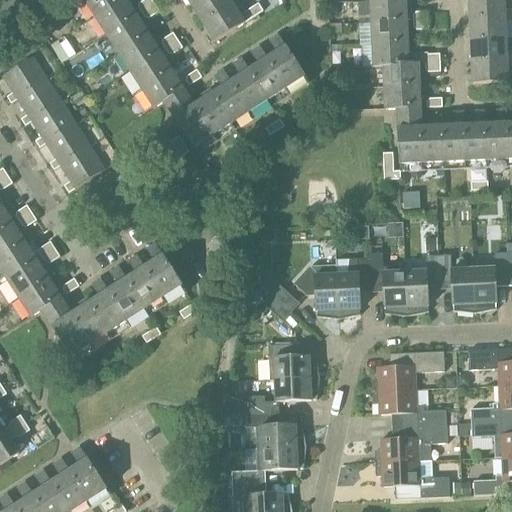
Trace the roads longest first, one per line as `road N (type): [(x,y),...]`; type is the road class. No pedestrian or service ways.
road 1 (residential): [(181,258),(196,249),(206,209),(161,198),(78,252),(0,146)]
road 2 (residential): [(321,511),(359,345),(511,333)]
